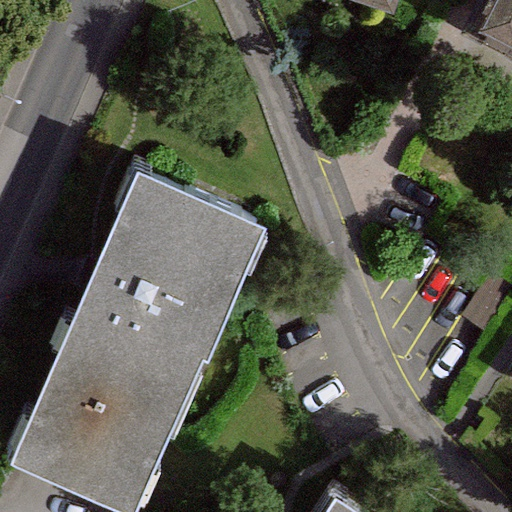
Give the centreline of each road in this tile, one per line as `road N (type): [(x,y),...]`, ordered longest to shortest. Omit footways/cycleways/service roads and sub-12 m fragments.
road 1 (residential): [(222,0),(389,363),(502,511)]
road 2 (residential): [(76,0),(0,172)]
